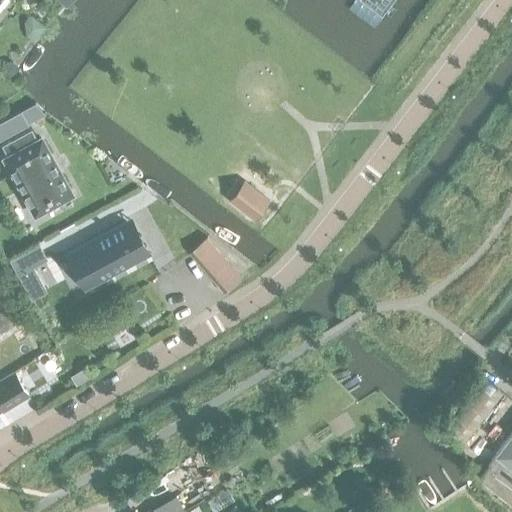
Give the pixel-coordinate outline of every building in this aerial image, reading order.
[(20,111),(0,121),(0,137),(27,123),(20,111)] [(15,147),(10,150),(39,204),(40,203),(77,183),(46,130),(40,133),(37,128),(12,142),(15,147)] [(243,183),(229,200),(254,220),(268,202),(243,183)] [(126,221),(68,252),(68,253),(69,253),(75,263),(74,264),(75,265),(76,264),(80,272),(79,273),(80,274),(80,273),(86,284),(85,284),(86,285),(148,252),(147,251),(146,251),(141,241),(142,240),(141,239),(140,240),(136,232),(137,231),(136,230),(135,231),(132,233),(126,222),(127,222),(126,221)] [(206,235),(189,250),(223,290),(240,275),(206,235)] [(39,244),(10,259),(18,273),(32,265),(46,258),(39,244)] [(0,293),(0,329),(15,321),(0,293)] [(20,331),(0,343),(0,373),(34,353),(20,331)] [(3,410),(28,394),(14,371),(0,380),(0,409),(2,408),(3,410)] [(504,394),(478,374),(433,431),(458,451),(504,394)] [(511,501),(511,432),(488,462),(490,464),(480,476),(511,501)] [(380,485),(379,489),(383,495),(392,490),(386,481),(380,485)] [(237,482),(207,500),(213,511),(244,493),(237,482)] [(150,511),(181,511),(185,510),(175,494),(152,508),(149,510),(150,511)]
